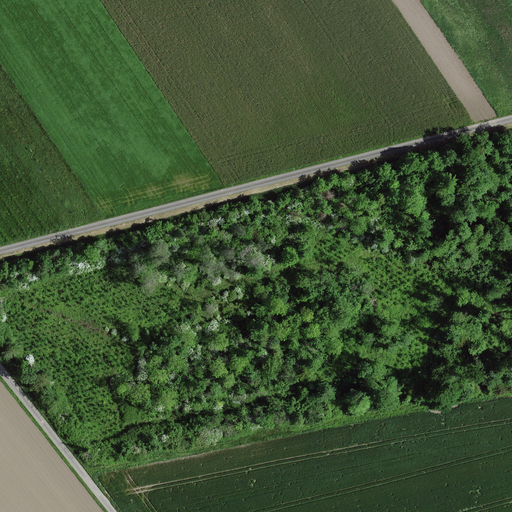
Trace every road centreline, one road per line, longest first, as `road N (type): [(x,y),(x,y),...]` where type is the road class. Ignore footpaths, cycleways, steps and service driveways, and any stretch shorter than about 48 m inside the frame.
road 1 (unclassified): [(511,118),(0,251)]
road 2 (unclassified): [(113,511),(0,368)]
